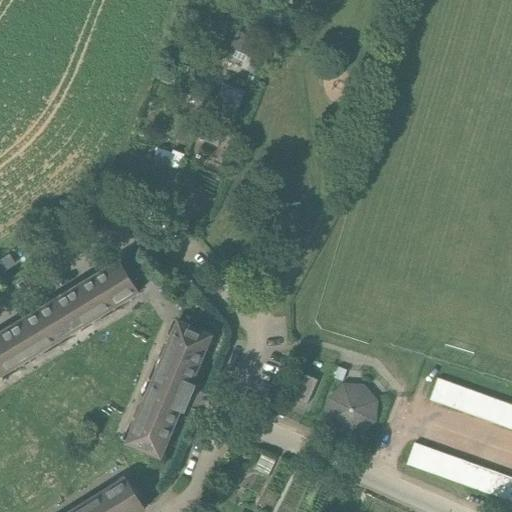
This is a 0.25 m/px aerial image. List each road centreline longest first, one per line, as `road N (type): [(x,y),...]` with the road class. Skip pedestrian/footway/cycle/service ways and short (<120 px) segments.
road 1 (residential): [(0,311),(131,231),(162,231),(245,307),(250,341),(232,406)]
road 2 (residential): [(232,406),(460,511)]
road 3 (residential): [(232,406),(189,489),(161,511)]
